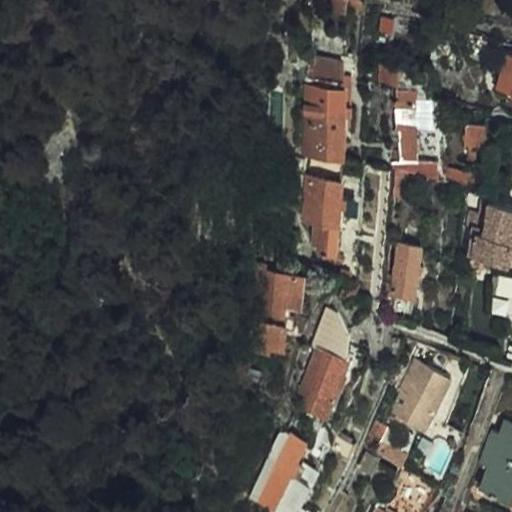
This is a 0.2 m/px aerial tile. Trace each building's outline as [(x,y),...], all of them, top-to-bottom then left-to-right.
[(348,1),(343,0),(330,0),(329,11),(347,13),(348,1)] [(477,38),(460,30),(453,48),(470,56),(477,38)] [(448,41),(439,35),(432,47),(440,53),(448,41)] [(511,54),(506,52),(497,89),(511,93),(511,54)] [(380,67),(380,84),(400,84),(399,67),(380,67)] [(409,172),(417,173),(416,127),(431,125),(430,96),(419,96),(419,88),(394,89),(396,102),(396,131),(399,130),(399,170),(409,172)] [(341,157),(343,91),(312,89),(311,131),(305,131),(304,157),(341,157)] [(467,122),(465,143),(485,146),(487,125),(467,122)] [(390,169),(395,169),(399,170),(399,130),(396,131),(391,131),(390,169)] [(395,169),(393,199),(407,200),(409,172),(399,170),(395,169)] [(337,253),(342,181),(309,179),(305,222),(320,223),(317,252),(337,253)] [(511,242),(511,241),(511,205),(482,200),(479,214),(477,225),(472,223),(471,227),(466,253),(508,261),(511,242)] [(477,225),(479,214),(469,212),(468,226),(471,227),(472,223),(477,225)] [(412,294),(420,245),(400,241),(392,291),(412,294)] [(285,318),(285,303),(286,290),(303,291),(303,271),(266,269),(266,264),(257,263),(250,346),(268,348),(269,342),(287,343),(289,318),(285,318)] [(286,290),(285,303),(302,304),(303,291),(286,290)] [(240,380),(247,338),(234,336),(228,378),(240,380)] [(325,413),(348,359),(319,348),(301,390),(305,405),(325,413)] [(448,377),(412,360),(387,413),(421,430),(448,377)] [(258,385),(261,372),(248,369),(245,383),(258,385)] [(496,446),(488,467),(479,488),(511,500),(511,426),(504,424),(499,437),(491,434),(487,443),(496,446)] [(248,497),(277,511),(315,511),(299,504),(315,471),(296,461),(307,439),(284,427),(281,427),(248,497)] [(435,442),(460,453),(465,439),(440,430),(435,442)] [(479,463),(488,467),(496,446),(487,443),(479,463)]
